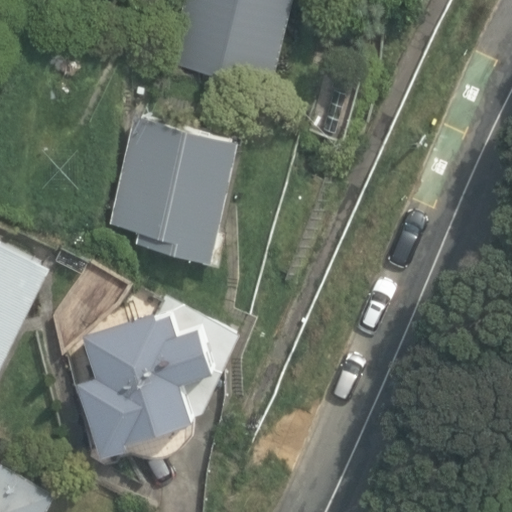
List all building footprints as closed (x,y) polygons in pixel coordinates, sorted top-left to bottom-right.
[(186,0),(173,59),(275,84),(295,0),(186,0)] [(210,259),(222,261),(230,227),(222,225),(242,134),(139,111),(116,218),(160,228),(157,242),(211,254),(210,259)] [(0,362),(52,257),(0,231),(0,362)] [(79,379),(104,451),(209,412),(240,328),(206,319),(183,298),(174,305),(160,310),(158,304),(83,329),(98,372),(79,379)] [(0,511),(48,511),(62,487),(0,455),(0,511)]
